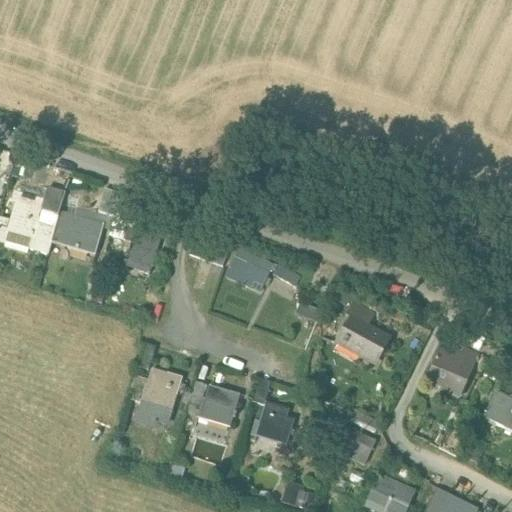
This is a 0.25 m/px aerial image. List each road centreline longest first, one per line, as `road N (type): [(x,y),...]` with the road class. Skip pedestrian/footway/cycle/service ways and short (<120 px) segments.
road 1 (unclassified): [(197,206),(391,274),(511,328)]
road 2 (residential): [(197,206),(165,311),(193,348),(302,385)]
road 3 (unclassified): [(0,141),(197,206)]
